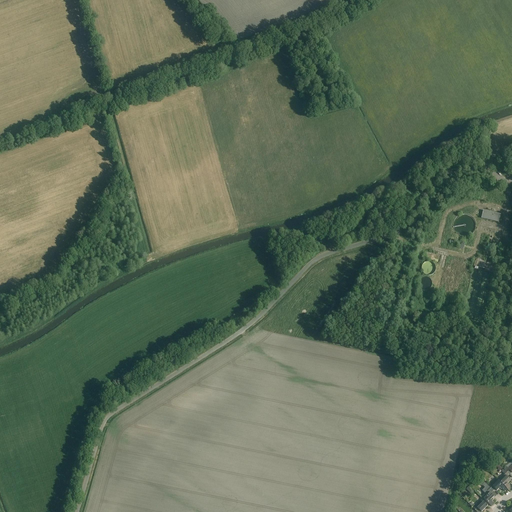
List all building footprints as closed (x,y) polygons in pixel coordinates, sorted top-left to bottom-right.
[(498,222),(500,215),(483,211),(482,218),(498,222)] [(422,268),(422,269),(422,270),(422,271),(423,272),(423,273),(424,274),(425,274),(425,275),(426,275),(427,276),(428,276),(429,276),(431,276),(432,275),(433,275),(433,274),(434,274),(435,273),(435,272),(436,271),(436,270),(436,269),(436,268),(436,267),(435,266),(435,265),(434,264),(433,263),(432,262),(431,262),(429,262),(428,262),(427,262),(426,262),(425,263),(424,263),(424,264),(423,265),(423,266),(422,267),(422,268)] [(418,283),(418,284),(418,285),(418,286),(419,287),(419,288),(420,289),(421,290),(422,291),(423,291),(424,291),(425,291),(426,291),(427,291),(428,291),(429,290),(430,289),(431,289),(431,288),(432,287),(432,286),(432,285),(432,284),(432,283),(432,282),(432,281),(431,280),(431,279),(430,279),(429,278),(428,277),(427,277),(426,277),(425,277),(424,277),(423,277),(422,277),(421,278),(420,279),(419,280),(419,281),(418,282),(418,283)] [(507,477),(509,475),(504,469),(502,472),(504,475),(499,480),(499,481),(503,485),(509,491),(511,488),(507,484),(510,480),(507,477)] [(499,481),(499,480),(497,479),(491,485),(490,483),(487,486),(493,491),(495,489),(497,491),(500,487),(505,492),(507,489),(503,485),(499,481)] [(485,494),(482,497),(488,503),(492,507),(494,505),(490,500),(494,497),(491,494),(493,491),(487,486),(485,484),(483,486),(485,489),(482,492),(485,494)] [(476,511),(478,511),(480,511),(481,511),(487,506),(482,500),(476,506),(474,505),(472,507),(476,511)]
